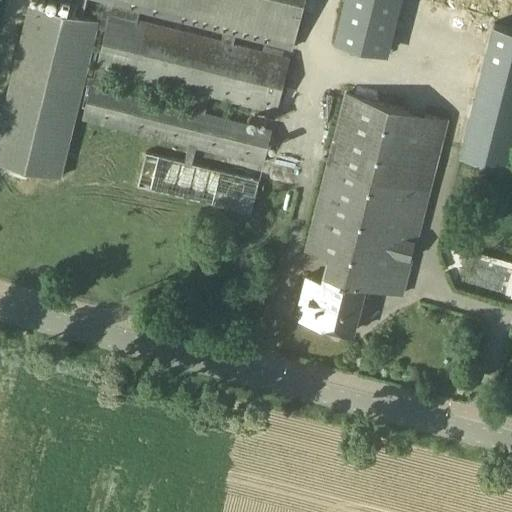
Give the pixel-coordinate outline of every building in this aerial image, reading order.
[(224,30),(221,41),(234,44),(237,33),(293,48),(305,0),(114,0),(114,2),(224,30)] [(511,0),(366,0),(356,41),(387,49),(398,0),(434,0),(465,8),(465,7),(511,19),(511,0)] [(94,26),(27,10),(0,123),(0,171),(56,185),(94,26)] [(234,44),(221,41),(110,13),(97,66),(203,93),(198,112),(205,113),(210,95),(267,109),(266,116),(275,118),(290,59),(234,44)] [(511,28),(491,23),(458,155),(511,168),(511,28)] [(272,131),(205,113),(198,112),(91,85),(83,117),(189,144),(185,161),(192,163),(197,146),(264,163),(272,131)] [(366,288),(401,298),(448,117),(348,92),(308,252),(341,261),(336,278),(326,275),(324,282),(308,277),(296,317),(353,333),(366,288)] [(260,180),(192,163),(185,161),(146,151),(138,185),(251,213),(260,180)]
